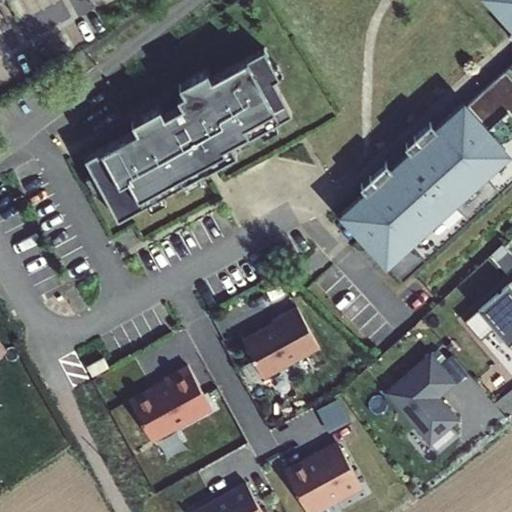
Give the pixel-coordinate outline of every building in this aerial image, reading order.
[(338,213),(399,282),(511,183),(511,0),(497,0),(510,14),(505,19),(511,27),(511,65),(465,106),(463,104),(435,128),(430,122),(413,137),(418,143),(338,213)] [(140,128),(80,161),(114,222),(181,185),(196,176),(202,173),(197,164),(224,149),(254,133),(269,125),(287,115),(273,89),(264,74),(270,71),(259,51),(207,80),(202,71),(182,82),(187,91),(178,96),(183,104),(159,117),(155,108),(135,119),(140,128)] [(264,74),(273,89),(281,84),(273,69),(270,71),(264,74)] [(182,82),(173,87),(178,96),(187,91),(182,82)] [(254,133),(259,142),(274,133),(269,125),(254,133)] [(413,137),(405,144),(410,150),(418,143),(413,137)] [(197,164),(202,173),(229,158),(224,149),(197,164)] [(181,185),(185,192),(200,184),(196,176),(181,185)] [(511,279),(461,324),(477,343),(491,330),(511,354),(511,279)] [(259,332),(240,342),(261,380),(317,349),(294,308),(270,322),(273,327),(263,333),(259,332)] [(428,354),(384,393),(428,443),(456,419),(440,401),(438,404),(433,399),(436,397),(452,382),(428,354)] [(84,368),(89,378),(106,368),(101,359),(84,368)] [(149,391),(126,403),(149,444),(208,411),(185,369),(160,383),(162,387),(152,393),(149,391)] [(308,459),(284,472),(306,511),(338,511),(341,511),(334,498),(359,483),(338,446),(310,463),(308,459)] [(212,502),(194,511),(260,511),(245,484),(224,496),(225,498),(213,504),(212,502)]
